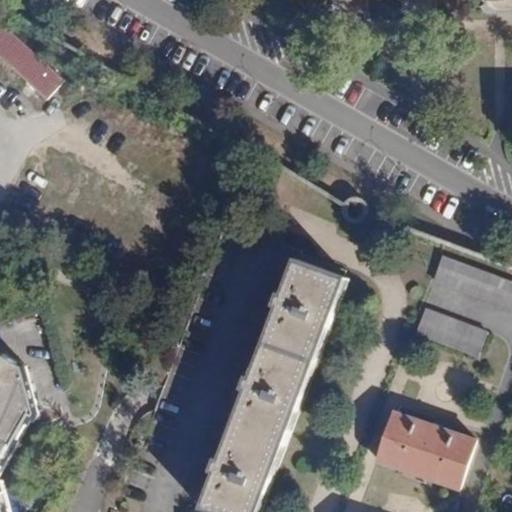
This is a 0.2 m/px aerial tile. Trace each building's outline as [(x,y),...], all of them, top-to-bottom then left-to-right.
[(64,82),(0,23),(0,56),(48,100),(64,82)] [(511,285),(446,260),(437,285),(511,313),(511,285)] [(259,511),(350,281),(300,261),(203,510),(208,511),(259,511)] [(487,337),(426,314),(417,338),(478,361),(487,337)] [(0,511),(20,511),(10,479),(0,475),(0,474),(34,413),(39,413),(42,407),(28,361),(3,349),(0,349),(0,511)] [(477,443),(398,414),(380,464),(460,492),(477,443)]
